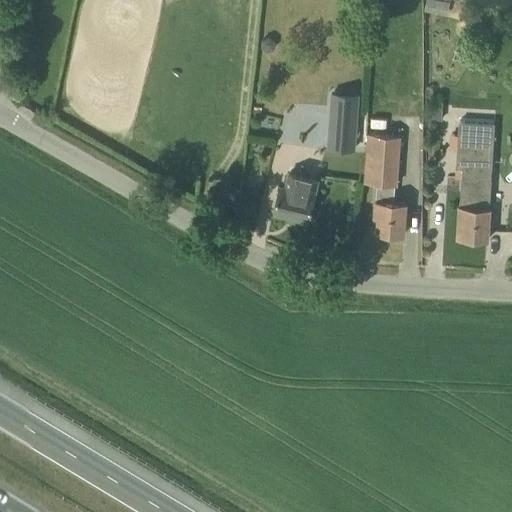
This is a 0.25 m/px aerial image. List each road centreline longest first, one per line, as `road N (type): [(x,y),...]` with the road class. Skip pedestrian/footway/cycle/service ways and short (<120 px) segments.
road 1 (unclassified): [(511,293),(343,285),(271,267),(0,114)]
road 2 (motorway): [(181,511),(0,401)]
